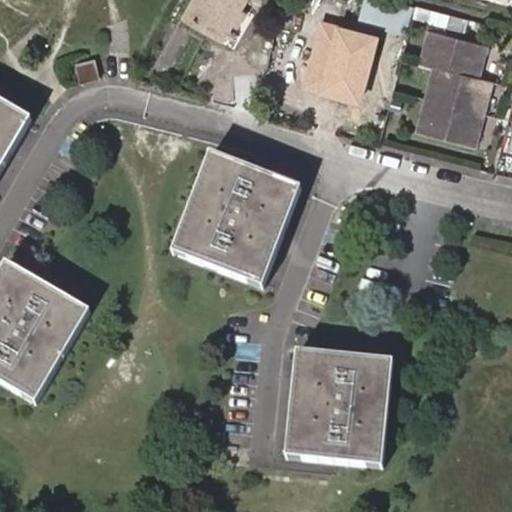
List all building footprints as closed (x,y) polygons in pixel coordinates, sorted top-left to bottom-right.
[(198,0),(188,18),(225,39),(245,0),(198,0)] [(408,37),(414,8),(386,0),(366,0),(359,24),(408,37)] [(380,36),(321,21),(304,83),(364,99),(380,36)] [(489,45),(433,30),(425,64),(438,67),(421,132),(477,146),(494,80),(481,77),(489,45)] [(77,83),(98,78),(93,57),(72,62),(77,83)] [(0,176),(30,124),(0,106),(0,176)] [(263,290),(299,195),(214,160),(175,255),(263,290)] [(0,382),(38,405),(88,315),(8,267),(0,281),(0,382)] [(383,468),(392,367),(299,357),(290,459),(383,468)]
